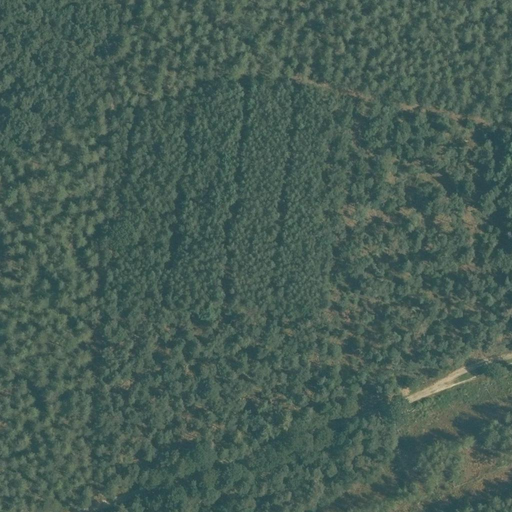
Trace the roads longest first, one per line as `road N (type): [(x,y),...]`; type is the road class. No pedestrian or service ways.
road 1 (track): [(117,0),(84,511)]
road 2 (track): [(511,358),(81,511)]
